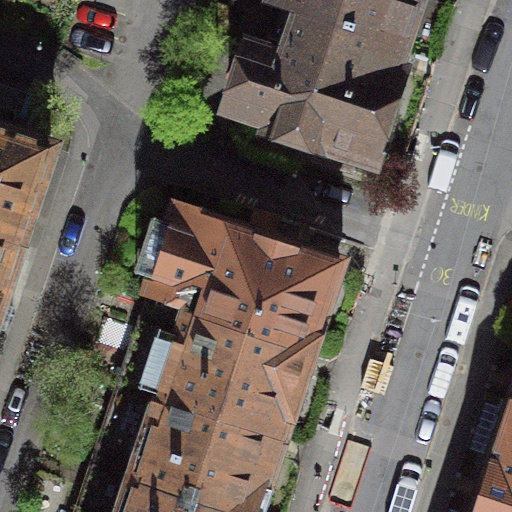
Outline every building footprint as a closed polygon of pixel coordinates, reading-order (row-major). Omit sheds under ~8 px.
[(412,44),(278,0),(274,0),(274,2),(280,4),(272,29),(290,35),(283,56),(222,35),(205,87),(232,96),(227,110),(271,124),(269,129),(315,144),(311,156),(351,170),(357,152),(366,155),(365,156),(374,159),(393,102),(412,44)] [(278,0),(412,44),(425,3),(416,0),(278,0)] [(36,93),(0,80),(0,239),(17,245),(34,196),(51,147),(21,137),(36,93)] [(306,251),(176,207),(145,300),(308,354),(323,308),(327,295),(337,290),(343,271),(334,253),(315,246),(306,251)] [(17,245),(0,239),(0,297),(3,288),(17,245)] [(308,354),(145,300),(132,340),(118,382),(280,436),(294,395),(308,354)] [(254,511),(267,477),(280,436),(118,382),(91,464),(236,511),(254,511)] [(511,511),(511,403),(482,493),(475,511),(511,511)] [(236,511),(91,464),(75,511),(236,511)]
